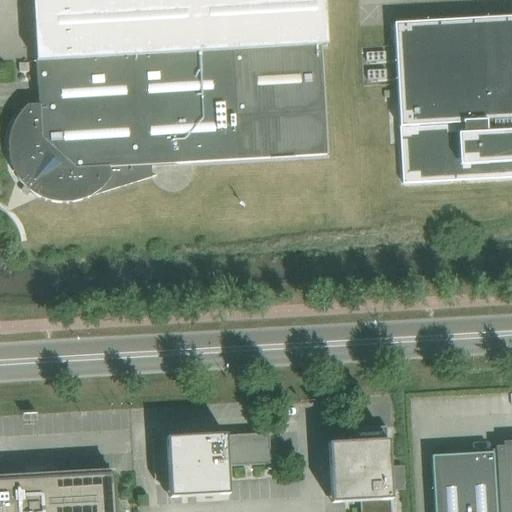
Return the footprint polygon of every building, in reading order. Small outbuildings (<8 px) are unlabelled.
[(511,17),(394,24),(400,130),(400,138),(403,184),(511,177),(511,17)] [(327,155),(320,46),(36,62),(39,105),(29,106),(28,105),(25,108),(22,111),(20,114),(17,117),(15,121),(13,125),(12,128),(10,132),(9,136),(9,140),(8,144),(8,149),(9,153),(9,157),(10,161),(11,165),(12,169),(14,172),(16,176),(18,179),(21,183),(24,186),(20,189),(27,196),(31,192),(34,194),(37,196),(41,198),(44,200),(48,201),(52,202),(56,203),(60,203),(64,203),(68,203),(72,203),(76,202),(80,201),(83,199),(87,198),(157,176),(157,175),(152,176),(151,165),(327,155)] [(357,443),(328,444),(331,504),(360,502),(360,511),(391,511),(391,501),(392,501),(388,441),(387,441),(387,427),(348,429),(348,430),(356,430),(357,443)] [(271,464),(269,435),(274,435),(274,433),(226,436),(226,435),(166,439),(166,440),(152,440),(154,479),(156,479),(155,471),(168,470),(170,499),(229,496),(228,467),(271,464)] [(511,511),(511,445),(503,446),(496,447),(496,453),(499,511),(511,511)] [(499,511),(496,453),(431,457),(434,511),(499,511)] [(114,511),(113,475),(0,481),(0,511),(114,511)]
